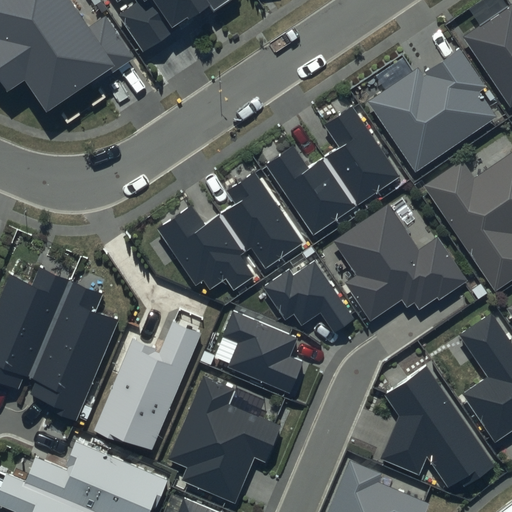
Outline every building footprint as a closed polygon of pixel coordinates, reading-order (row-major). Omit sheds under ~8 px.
[(69,0),(0,0),(0,81),(7,92),(24,80),(46,112),(109,69),(112,73),(135,57),(106,15),(88,28),(69,0)] [(116,0),(117,1),(118,0),(135,0),(137,3),(120,15),(143,50),(208,6),(211,12),(229,0),(116,0)] [(511,4),(463,37),(511,107),(511,106),(511,4)] [(417,68),(368,102),(416,172),(496,117),(479,92),(486,87),(460,49),(422,75),(417,68)] [(293,146),(265,165),(313,235),(399,177),(352,108),(324,126),(338,147),(308,168),(293,146)] [(511,151),(475,177),(462,159),(423,186),(496,291),(511,279),(511,151)] [(191,206),(158,229),(196,285),(203,280),(210,289),(225,279),(233,290),(253,276),(239,256),(250,249),(265,270),(304,244),(254,171),(226,190),(235,203),(203,224),(191,206)] [(389,203),(333,240),(357,276),(346,283),(371,320),(402,299),(407,307),(414,302),(419,309),(436,297),(439,301),(470,281),(438,234),(419,247),(389,203)] [(289,269),(262,287),(285,320),(294,314),(302,325),(320,313),(334,333),(354,319),(314,261),(293,275),(289,269)] [(103,291),(40,265),(32,285),(9,276),(0,298),(0,380),(19,388),(23,378),(34,382),(29,395),(48,403),(46,408),(76,421),(118,320),(95,310),(103,291)] [(296,338),(234,311),(223,336),(238,342),(227,367),(290,393),(302,362),(289,357),(296,338)] [(511,343),(491,312),(458,335),(487,377),(462,394),(495,442),(511,429),(511,343)] [(160,349),(132,337),(93,431),(117,441),(119,437),(153,451),(202,333),(172,320),(160,349)] [(426,365),(385,393),(400,415),(381,459),(419,475),(427,457),(448,488),(458,480),(462,486),(493,464),(426,365)] [(235,389),(204,375),(168,460),(187,468),(182,480),(235,503),(254,457),(265,461),(280,426),(229,404),(235,389)] [(168,480),(75,442),(64,469),(35,457),(24,482),(6,474),(0,489),(0,505),(15,511),(149,511),(152,507),(156,508),(168,480)] [(382,474),(351,461),(328,511),(425,511),(429,504),(379,482),(382,474)] [(216,511),(184,498),(177,511),(216,511)]
